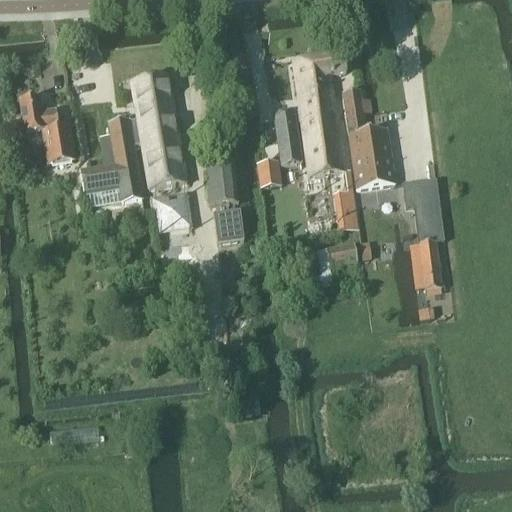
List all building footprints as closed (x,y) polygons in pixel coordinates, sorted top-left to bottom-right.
[(344,58),(291,65),(301,131),(307,182),(343,176),(338,128),(335,104),(331,80),(347,78),(344,58)] [(244,60),(233,62),(233,63),(234,67),(235,74),(238,73),(239,77),(250,76),(250,75),(247,59),(244,60)] [(167,81),(130,87),(136,124),(140,149),(148,193),(185,187),(167,81)] [(342,103),(345,127),(356,194),(393,188),(386,134),(366,137),(359,95),(342,98),(342,103)] [(18,105),(21,123),(8,125),(10,138),(23,136),(24,139),(41,135),(46,167),(73,163),(68,130),(58,132),(54,114),(41,117),(38,101),(18,105)] [(294,119),(287,114),(278,115),(273,122),(280,171),(301,168),(294,119)] [(104,171),(81,175),(85,196),(88,211),(121,205),(141,201),(132,150),(140,149),(136,124),(128,125),(108,129),(110,139),(103,140),(98,141),(103,166),(104,171)] [(205,167),(209,211),(236,208),(232,165),(205,167)] [(276,167),(256,170),(259,193),(280,191),(276,167)] [(435,184),(402,189),(405,213),(413,212),(417,240),(418,249),(423,289),(424,295),(423,295),(423,296),(440,294),(440,293),(434,248),(443,247),(435,184)] [(212,220),(216,250),(243,246),(239,217),(212,220)] [(191,246),(188,252),(192,258),(199,257),(202,252),(198,246),(191,246)] [(326,253),(329,271),(344,269),(356,266),(353,248),(326,253)] [(366,248),(362,248),(359,249),(362,265),(368,264),(366,248)] [(310,257),(316,293),(331,290),(325,254),(310,257)] [(172,286),(174,308),(200,306),(198,284),(172,286)] [(426,314),(418,315),(420,327),(428,326),(426,314)] [(256,397),(235,400),(237,421),(258,418),(256,397)] [(97,431),(49,436),(50,449),(98,444),(97,431)]
